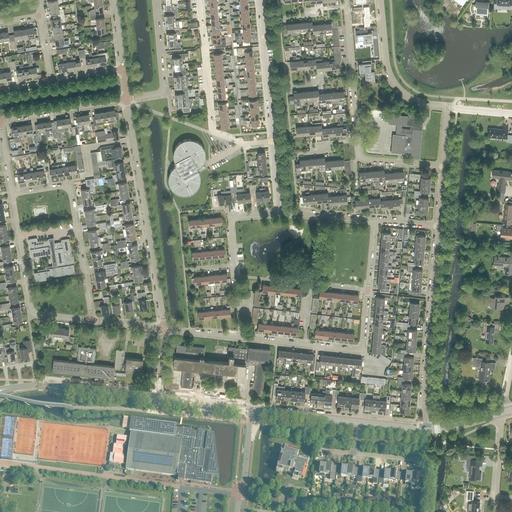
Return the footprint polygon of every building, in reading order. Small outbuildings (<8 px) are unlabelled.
[(488,6),(489,6),(489,2),(485,2),(485,0),(480,0),(480,2),(476,1),(476,5),(476,6),(476,11),(475,11),(475,12),(476,12),(476,16),(476,14),(487,15),(487,17),(488,17),(488,6)] [(511,0),(495,0),(495,8),(500,8),(506,9),(506,8),(511,8),(511,3),(511,0)] [(174,6),(173,3),(164,4),(165,10),(171,9),(171,12),(178,11),(177,6),(174,6)] [(104,12),(103,5),(94,6),(95,9),(93,9),(89,11),(89,12),(87,12),(88,17),(90,17),(96,16),(95,13),(104,12)] [(59,10),(58,6),(50,8),(50,11),(49,12),(49,14),(58,13),(58,16),(64,15),(63,9),(59,10)] [(178,17),(178,11),(171,12),(171,15),(165,15),(166,22),(175,21),(175,17),(178,17)] [(68,15),(68,14),(64,15),(58,16),(59,19),(50,20),(51,23),(51,26),(53,26),(61,25),(61,22),(65,21),(65,18),(67,18),(68,15)] [(96,19),(96,16),(90,17),(90,22),(94,23),(96,23),(96,26),(105,25),(104,18),(96,19)] [(181,20),(166,22),(167,27),(172,27),(173,30),(182,29),(181,20)] [(332,27),(338,27),(337,21),(331,22),(328,22),(329,24),(325,24),(326,32),(332,32),(332,30),(332,27)] [(294,34),(293,24),(287,24),(287,25),(283,25),(283,34),(288,34),(288,32),(291,32),(291,34),(294,34)] [(106,33),(105,25),(96,26),(97,30),(95,30),(91,32),(92,38),(98,37),(97,34),(106,33)] [(28,37),(29,39),(35,38),(35,36),(35,35),(34,31),(34,28),(27,29),(28,37)] [(27,29),(21,30),(22,38),(22,40),(29,39),(28,37),(27,29)] [(180,34),(179,29),(173,30),(173,33),(167,33),(167,39),(177,39),(176,35),(180,34)] [(371,39),(372,39),(372,33),(366,34),(366,30),(356,31),(357,41),(363,40),(363,44),(371,44),(371,39)] [(64,41),(63,37),(55,39),(55,42),(54,43),(55,45),(63,44),(63,47),(69,46),(68,40),(64,41)] [(222,37),(221,37),(220,37),(213,38),(213,44),(215,44),(216,48),(226,47),(225,40),(222,40),(222,37)] [(177,42),(177,39),(167,39),(168,46),(174,45),(174,48),(181,47),(180,42),(177,42)] [(99,54),(98,54),(100,65),(107,64),(106,58),(108,57),(107,52),(99,54)] [(185,59),(185,57),(189,56),(188,53),(178,54),(178,57),(172,58),(173,64),(182,63),(182,59),(185,59)] [(100,65),(98,54),(95,55),(92,56),(94,66),(100,65)] [(30,55),(27,56),(29,63),(29,66),(31,76),(38,75),(37,71),(39,71),(40,70),(39,68),(38,67),(36,68),(36,67),(33,68),(32,63),(31,55),(30,55)] [(68,70),(67,62),(66,56),(62,57),(63,62),(62,63),(60,63),(61,66),(58,66),(59,73),(63,72),(63,71),(68,70)] [(335,65),(335,62),(334,59),(334,58),(331,58),(331,61),(328,61),(329,69),(335,69),(336,70),(340,70),(339,65),(335,65)] [(73,59),(75,69),(81,68),(80,60),(73,61),(73,59)] [(374,62),(371,63),(370,61),(362,61),(362,63),(358,64),(359,75),(365,75),(365,82),(375,81),(375,76),(374,76),(373,71),(375,71),(374,62)] [(182,67),(182,63),(173,64),(173,70),(179,70),(180,72),(186,72),(186,67),(182,67)] [(29,66),(22,67),(23,69),(24,77),(31,76),(29,66)] [(187,77),(186,74),(186,72),(180,72),(180,75),(174,76),(174,82),(189,81),(187,77)] [(188,90),(187,85),(189,81),(174,82),(175,88),(181,87),(181,90),(188,90)] [(189,99),(188,90),(181,90),(181,93),(175,94),(176,100),(189,99)] [(301,103),(300,92),(293,93),(293,96),(289,96),(290,103),(294,102),(294,101),(297,101),(297,103),(301,103)] [(189,108),(189,103),(189,99),(176,100),(177,106),(183,105),(183,109),(189,108)] [(114,110),(108,111),(109,119),(110,122),(112,122),(112,119),(116,118),(116,119),(119,119),(118,112),(118,113),(115,113),(114,110)] [(108,111),(101,112),(103,123),(110,122),(109,119),(108,111)] [(95,116),(92,116),(94,126),(103,124),(103,123),(101,112),(95,113),(95,116)] [(420,158),(422,130),(413,129),(414,125),(411,125),(410,129),(401,129),(402,125),(406,125),(407,125),(407,116),(389,114),(389,124),(392,124),(397,124),(396,134),(393,134),(391,152),(404,153),(404,152),(411,152),(411,157),(420,158)] [(84,126),(82,116),(76,117),(77,126),(78,128),(82,127),(82,131),(85,130),(84,126)] [(422,130),(423,117),(407,116),(407,125),(411,125),(414,125),(413,129),(422,130)] [(65,131),(63,119),(57,120),(57,125),(55,126),(55,130),(57,138),(60,137),(59,132),(65,131)] [(46,134),(44,122),(37,123),(39,131),(42,131),(43,132),(44,134),(46,134)] [(27,137),(26,133),(25,125),(19,126),(20,134),(24,134),(24,137),(27,137)] [(511,134),(508,134),(508,126),(504,125),(503,130),(497,129),(489,128),(488,137),(507,138),(507,142),(511,142),(511,134)] [(20,134),(19,126),(12,127),(12,128),(11,129),(10,129),(11,131),(12,132),(13,132),(14,139),(20,137),(20,134)] [(175,163),(177,165),(176,166),(174,167),(173,168),(172,169),(171,170),(170,171),(170,173),(169,174),(169,176),(168,178),(168,180),(169,182),(170,185),(171,188),(172,189),(173,191),(175,192),(177,193),(178,194),(180,194),(181,195),(183,195),(184,195),(186,195),(187,195),(189,194),(191,194),(192,193),(193,192),(195,191),(196,190),(197,189),(198,187),(199,185),(200,184),(200,182),(200,180),(200,178),(200,176),(200,175),(199,173),(198,171),(197,169),(199,168),(201,166),(202,165),(203,164),(203,163),(204,161),(205,160),(205,158),(205,156),(205,155),(205,154),(205,152),(205,151),(204,149),(203,147),(203,146),(202,145),(200,143),(199,142),(198,142),(197,141),(196,140),(194,140),(193,139),(190,139),(188,139),(186,139),(185,140),(183,140),(182,141),(181,142),(179,143),(178,144),(177,145),(176,146),(175,147),(175,149),(174,150),(174,152),(173,154),(173,156),(174,158),(174,159),(175,161),(175,163)] [(39,150),(37,141),(34,142),(35,146),(29,147),(30,152),(39,150)] [(121,147),(114,148),(114,145),(100,147),(101,153),(106,152),(105,151),(111,150),(112,157),(122,155),(121,147)] [(124,169),(123,162),(118,162),(118,160),(107,161),(108,167),(114,166),(115,171),(116,170),(124,169)] [(307,170),(306,160),(299,160),(300,163),(295,164),(296,172),(301,172),(301,171),(307,170)] [(45,178),(44,170),(44,169),(47,169),(45,161),(42,162),(43,167),(37,168),(39,179),(45,178)] [(64,175),(62,165),(62,164),(56,165),(58,176),(64,175)] [(76,165),(72,165),(72,164),(69,164),(69,166),(71,174),(77,173),(76,165)] [(71,174),(69,166),(66,166),(65,165),(62,165),(64,175),(71,174)] [(39,179),(37,168),(37,171),(34,172),(33,168),(30,168),(31,172),(32,180),(39,179)] [(32,180),(31,172),(27,173),(26,169),(24,169),(24,171),(26,181),(32,180)] [(125,176),(124,169),(116,170),(117,178),(125,176)] [(511,179),(511,172),(494,170),(493,177),(500,177),(499,185),(498,185),(497,191),(505,192),(506,186),(504,186),(505,179),(511,179)] [(26,181),(24,171),(17,172),(19,182),(26,181)] [(425,175),(420,174),(419,178),(421,179),(421,184),(430,185),(430,178),(425,178),(425,175)] [(91,196),(90,192),(92,192),(94,191),(93,185),(95,185),(94,179),(88,180),(85,180),(86,186),(89,186),(89,188),(81,190),(82,197),(91,196)] [(244,202),(243,190),(243,189),(237,189),(236,185),(235,185),(235,180),(233,180),(233,186),(234,198),(237,197),(238,202),(244,202)] [(115,184),(115,181),(107,182),(107,183),(109,182),(110,186),(118,185),(118,187),(119,187),(120,191),(128,190),(126,182),(118,184),(115,184)] [(263,200),(262,188),(259,189),(260,192),(256,192),(256,184),(252,185),(253,196),(256,196),(257,201),(263,200)] [(429,192),(430,185),(421,184),(420,191),(414,191),(414,194),(421,195),(421,191),(429,192)] [(253,196),(252,185),(249,185),(250,193),(246,193),(246,190),(243,190),(244,202),(251,201),(250,196),(253,196)] [(230,191),(224,191),(225,203),(232,203),(231,198),(234,198),(233,186),(230,187),(230,191)] [(129,197),(128,190),(120,191),(121,198),(129,197)] [(309,195),(309,192),(305,192),(306,195),(303,196),(303,197),(300,197),(301,203),(303,203),(303,204),(310,203),(309,195)] [(421,198),(421,195),(414,194),(414,197),(419,198),(419,200),(416,200),(416,204),(428,205),(428,198),(421,198)] [(341,196),(341,204),(348,203),(348,202),(351,202),(350,197),(347,197),(347,195),(341,196)] [(91,200),(91,196),(82,197),(84,204),(93,203),(92,199),(91,200)] [(402,199),(399,199),(393,200),(394,208),(400,207),(400,206),(403,206),(402,199)] [(511,201),(502,201),(502,203),(507,204),(506,213),(505,212),(504,219),(505,219),(505,223),(511,223),(511,201)] [(130,203),(122,204),(119,205),(118,202),(107,204),(108,207),(117,205),(117,209),(122,208),(123,212),(131,210),(130,203)] [(427,212),(428,205),(416,204),(416,207),(419,208),(418,211),(415,211),(415,214),(422,215),(423,212),(427,212)] [(97,215),(95,213),(95,208),(92,209),(86,210),(84,210),(84,211),(84,212),(85,213),(86,218),(96,216),(97,216),(97,215)] [(132,218),(131,210),(123,212),(124,216),(119,217),(119,220),(113,221),(114,224),(122,223),(121,220),(124,219),(132,218)] [(96,224),(95,220),(97,220),(96,216),(86,218),(87,225),(96,224)] [(126,229),(126,232),(135,231),(133,224),(124,225),(125,229),(126,229)] [(511,238),(511,229),(503,229),(503,225),(497,224),(496,231),(502,231),(502,237),(511,238)] [(88,231),(89,239),(97,237),(97,233),(98,233),(97,230),(88,231)] [(136,238),(135,231),(126,232),(128,240),(136,238)] [(0,240),(8,239),(7,232),(0,233),(0,240)] [(395,236),(390,236),(390,233),(382,232),(382,239),(390,240),(395,241),(395,236)] [(100,237),(97,237),(89,239),(91,246),(100,244),(101,244),(100,237)] [(62,242),(54,243),(54,241),(51,239),(38,242),(37,239),(36,238),(29,239),(28,240),(30,246),(31,247),(31,249),(30,249),(32,258),(52,254),(53,265),(45,267),(46,269),(38,270),(38,272),(34,273),(36,281),(52,279),(51,277),(75,273),(69,238),(61,240),(62,242)] [(389,245),(390,240),(382,239),(381,246),(389,246),(389,247),(393,248),(393,245),(389,245)] [(137,244),(129,246),(126,246),(126,250),(128,249),(128,253),(130,253),(138,252),(137,244)] [(2,250),(3,254),(11,253),(9,245),(0,247),(1,250),(2,250)] [(389,251),(389,247),(389,246),(381,246),(380,253),(388,253),(388,254),(393,254),(393,252),(389,251)] [(92,252),(93,259),(101,258),(100,254),(101,254),(100,250),(92,252)] [(139,259),(138,252),(130,253),(131,260),(139,259)] [(12,260),(11,253),(3,254),(3,258),(2,258),(3,262),(12,260)] [(388,258),(388,254),(388,253),(380,253),(380,259),(388,260),(388,261),(392,261),(392,259),(388,258)] [(423,264),(424,257),(414,256),(412,256),(412,259),(414,259),(414,263),(408,262),(408,266),(415,266),(415,263),(423,264)] [(511,256),(509,256),(509,257),(495,256),(494,265),(504,266),(504,265),(506,266),(506,269),(505,269),(505,273),(511,274),(511,256)] [(102,262),(101,258),(93,259),(94,267),(103,265),(102,261),(102,262)] [(387,265),(388,261),(388,260),(380,259),(379,266),(387,267),(387,268),(391,268),(392,266),(387,265)] [(140,265),(132,267),(131,267),(132,271),(133,270),(133,274),(142,273),(140,265)] [(5,271),(6,275),(14,273),(13,266),(4,267),(5,271)] [(387,272),(387,268),(387,267),(379,266),(379,273),(387,274),(387,275),(391,275),(391,272),(387,272)] [(415,269),(415,266),(408,266),(408,269),(408,272),(413,272),(413,276),(422,277),(422,270),(415,269)] [(95,273),(96,280),(104,279),(104,275),(106,275),(105,271),(95,273)] [(15,281),(14,273),(6,275),(7,278),(6,278),(6,282),(15,281)] [(143,280),(142,273),(133,274),(135,281),(143,280)] [(386,279),(387,275),(387,274),(379,273),(378,280),(386,281),(386,282),(390,282),(390,279),(386,279)] [(105,283),(104,279),(96,280),(98,288),(106,286),(106,282),(105,283)] [(377,287),(381,287),(380,292),(389,293),(390,289),(390,286),(386,286),(386,282),(386,281),(378,280),(377,287)] [(421,291),(421,288),(421,284),(412,283),(410,283),(409,293),(415,294),(415,291),(421,291)] [(17,294),(17,288),(16,286),(7,288),(8,292),(9,291),(9,295),(17,294)] [(145,295),(145,292),(138,293),(140,308),(147,307),(146,299),(145,299),(145,295)] [(135,301),(134,296),(133,293),(130,293),(131,296),(128,297),(129,302),(125,302),(126,311),(133,310),(132,301),(135,301)] [(19,301),(17,294),(9,295),(10,299),(9,299),(10,303),(19,301)] [(380,294),(379,297),(377,297),(376,304),(384,305),(384,304),(384,300),(388,300),(389,300),(390,300),(390,295),(380,294)] [(108,305),(110,305),(109,296),(103,297),(105,305),(101,306),(102,314),(109,313),(108,305)] [(509,304),(509,297),(495,296),(495,298),(491,297),(490,306),(494,306),(494,308),(502,309),(502,303),(509,304)] [(119,304),(122,303),(121,298),(116,299),(116,304),(113,305),(114,313),(121,312),(119,304)] [(227,306),(227,309),(224,309),(224,316),(231,316),(231,312),(234,312),(233,305),(227,306)] [(12,312),(13,316),(21,314),(20,307),(11,309),(11,312),(12,312)] [(22,322),(21,314),(13,316),(14,320),(13,320),(13,323),(22,322)] [(418,324),(418,317),(409,316),(407,316),(406,318),(409,319),(409,323),(403,323),(403,326),(410,326),(410,323),(418,324)] [(493,343),(494,331),(499,332),(500,324),(486,322),(486,326),(486,330),(487,330),(486,342),(493,343)] [(410,329),(410,326),(403,326),(402,329),(408,329),(407,336),(417,337),(417,330),(410,329)] [(49,327),(48,338),(52,338),(53,335),(54,336),(54,338),(58,338),(62,339),(62,336),(64,337),(64,339),(68,340),(69,329),(65,329),(65,328),(59,328),(53,327),(53,328),(49,327)] [(416,344),(417,337),(407,336),(404,336),(404,339),(407,339),(407,343),(416,344)] [(28,351),(32,351),(30,340),(24,341),(25,348),(20,349),(21,358),(29,357),(28,351)] [(10,344),(10,347),(5,348),(6,351),(7,351),(8,360),(15,359),(14,351),(17,350),(15,343),(10,344)] [(415,351),(416,344),(407,343),(406,350),(401,350),(400,353),(407,353),(408,350),(415,351)] [(245,375),(245,370),(246,364),(256,365),(253,395),(263,396),(266,362),(269,362),(270,349),(248,347),(248,349),(229,347),(227,356),(229,357),(228,362),(204,359),(205,348),(185,346),(184,357),(174,356),(173,367),(183,368),(181,387),(191,388),(193,369),(236,374),(245,375)] [(285,359),(286,351),(279,350),(278,358),(277,358),(277,362),(276,366),(279,367),(280,359),(284,359),(285,359)] [(292,360),(292,352),(286,351),(285,359),(284,359),(284,363),(290,364),(291,360),(292,360)] [(298,361),(299,353),(292,352),(292,360),(291,360),(290,364),(293,364),(293,360),(298,360),(298,361)] [(305,361),(306,353),(299,353),(298,361),(298,360),(297,368),(299,368),(300,365),(300,361),(304,361),(305,361)] [(312,361),(313,354),(306,353),(305,361),(304,361),(304,367),(306,367),(307,362),(311,362),(310,370),(314,370),(315,361),(312,361)] [(407,357),(407,353),(400,353),(400,356),(405,356),(404,363),(413,364),(414,357),(407,357)] [(327,364),(327,356),(321,355),(320,362),(317,361),(316,370),(319,370),(319,367),(321,367),(322,363),(326,364),(327,364)] [(333,364),(334,356),(327,356),(327,364),(326,364),(325,368),(328,368),(328,364),(333,364)] [(340,365),(341,357),(334,356),(333,364),(332,370),(335,371),(335,365),(340,365)] [(141,374),(143,359),(126,357),(125,372),(141,374)] [(347,366),(348,358),(341,357),(340,365),(339,369),(342,369),(342,365),(346,366),(347,366)] [(354,367),(355,359),(348,358),(347,366),(346,366),(346,370),(349,370),(349,366),(353,367),(354,367)] [(482,359),(473,358),(472,366),(481,367),(480,380),(483,380),(486,380),(486,381),(489,381),(490,375),(490,371),(490,368),(495,369),(495,368),(495,364),(496,364),(496,363),(491,363),(491,362),(488,362),(488,363),(482,362),(482,359)] [(355,376),(355,371),(356,367),(361,367),(362,359),(355,359),(354,367),(353,367),(352,376),(355,376)] [(412,378),(413,371),(403,370),(403,377),(392,376),(392,379),(398,380),(405,381),(405,378),(412,378)] [(405,384),(405,381),(398,380),(397,386),(402,387),(402,391),(411,391),(412,384),(405,384)] [(283,399),(284,390),(284,387),(277,387),(278,383),(275,383),(274,390),(277,390),(276,398),(283,399)] [(305,394),(308,394),(309,387),(306,387),(305,392),(298,391),(297,401),(304,401),(305,394)] [(317,403),(318,394),(311,393),(312,387),(309,387),(308,394),(311,394),(310,402),(317,403)] [(332,397),(335,397),(336,390),(333,390),(332,395),(330,395),(330,390),(326,390),(325,391),(325,394),(324,403),(331,404),(332,397)] [(344,406),(345,397),(338,396),(339,390),(336,390),(335,397),(338,397),(337,405),(344,406)] [(325,394),(325,391),(323,391),(323,394),(318,394),(317,403),(324,403),(325,394)] [(359,400),(362,400),(363,393),(360,393),(359,398),(352,397),(351,406),(358,407),(359,400)] [(371,409),(372,400),(366,399),(366,393),(363,393),(362,400),(365,400),(364,408),(371,409)] [(379,400),(380,396),(373,395),(372,400),(371,409),(378,409),(379,400)] [(386,401),(379,400),(378,409),(385,410),(386,403),(389,403),(390,396),(387,396),(386,401)] [(129,429),(131,419),(124,418),(122,428),(129,429)] [(214,435),(207,434),(208,432),(198,430),(198,432),(191,431),(192,428),(183,427),(183,428),(176,427),(177,425),(131,419),(129,429),(129,432),(130,432),(182,439),(176,477),(177,477),(177,476),(178,476),(178,481),(184,482),(184,481),(211,484),(212,476),(219,477),(214,435)] [(182,439),(130,432),(129,438),(128,438),(125,465),(126,465),(126,470),(176,477),(182,439)] [(125,465),(128,438),(117,437),(116,445),(114,445),(113,451),(115,452),(114,463),(125,465)] [(303,480),(308,463),(303,461),(303,460),(299,459),(299,460),(297,460),(299,452),(285,448),(283,453),(281,453),(277,469),(282,471),(282,472),(298,476),(298,478),(303,480)] [(472,479),(477,480),(480,480),(481,473),(479,473),(480,465),(480,460),(480,456),(467,455),(461,454),(460,459),(468,460),(467,470),(470,471),(469,479),(472,479)] [(324,475),(325,464),(320,463),(320,464),(320,465),(318,465),(315,465),(314,474),(315,474),(315,475),(316,475),(318,475),(319,475),(319,474),(324,475)] [(336,467),(331,467),(332,464),(325,464),(324,475),(325,475),(330,476),(330,480),(334,481),(336,467)] [(346,477),(347,466),(342,465),(341,468),(337,467),(336,475),(340,475),(340,477),(346,477)] [(357,469),(353,469),(353,467),(347,466),(346,477),(352,478),(352,476),(356,477),(357,469)] [(368,479),(369,468),(363,468),(363,470),(358,469),(357,483),(362,483),(362,479),(368,479)] [(379,471),(374,471),(375,469),(369,468),(368,479),(373,480),(373,485),(377,485),(379,471)] [(389,482),(390,470),(384,470),(384,472),(380,472),(379,484),(383,485),(389,486),(389,482)] [(400,474),(396,473),(396,471),(390,470),(389,482),(395,482),(395,481),(399,481),(400,474)] [(411,484),(412,473),(406,472),(406,474),(401,474),(400,482),(405,482),(405,483),(411,484)] [(422,476),(417,475),(418,473),(412,473),(411,484),(416,485),(416,489),(420,490),(422,476)] [(480,511),(479,511),(480,502),(473,502),(474,491),(467,491),(466,501),(469,502),(468,511),(472,511),(480,511)]
